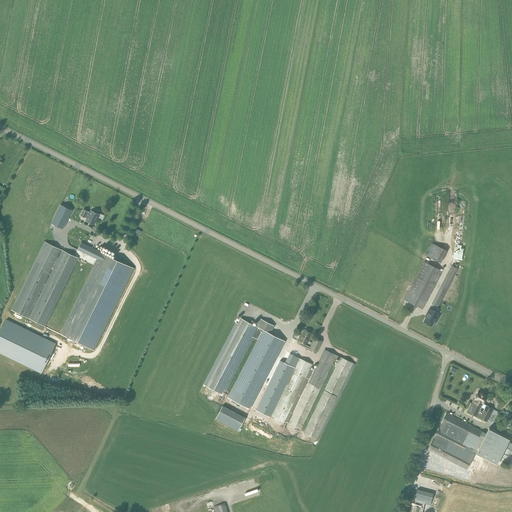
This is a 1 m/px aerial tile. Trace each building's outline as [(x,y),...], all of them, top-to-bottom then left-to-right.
[(90,210),(89,212),(84,209),(81,215),(86,218),(85,221),(94,225),(99,214),(90,210)] [(56,212),(49,226),(60,231),(67,218),(56,212)] [(45,242),(12,309),(45,326),(78,258),(45,242)] [(94,350),(134,269),(81,243),(77,249),(97,259),(61,333),(94,350)] [(441,262),(446,250),(432,244),(427,255),(441,262)] [(422,309),(442,270),(424,262),(405,299),(422,309)] [(438,306),(457,269),(451,266),(432,303),(438,306)] [(431,325),(438,313),(429,309),(426,316),(426,317),(424,321),(431,325)] [(7,319),(0,332),(0,353),(41,373),(56,344),(7,319)] [(229,396),(248,406),(283,341),(269,334),(273,326),(261,319),(257,327),(264,330),(229,396)] [(254,327),(241,320),(207,384),(220,391),(254,327)] [(306,344),(312,333),(304,329),(298,341),(306,344)] [(316,353),(322,341),(315,338),(309,350),(316,353)] [(299,357),(293,368),(270,416),(284,423),(312,364),(299,357)] [(270,416),(293,368),(281,362),(257,408),(270,416)] [(342,377),(347,379),(352,366),(347,365),(342,377)] [(320,380),(315,391),(313,395),(311,400),(316,402),(325,382),(320,380)] [(478,391),(472,403),(475,405),(476,404),(481,407),(484,408),(483,411),(486,412),(488,409),(492,411),(493,409),(483,404),(487,396),(478,391)] [(287,429),(294,432),(297,426),(301,425),(303,419),(307,419),(312,405),(312,401),(306,402),(305,405),(304,400),(304,405),(297,406),(301,407),(301,410),(299,411),(299,413),(294,413),(287,429)] [(472,403),(468,412),(487,421),(492,411),(488,409),(486,412),(483,411),(480,409),(481,407),(476,404),(475,405),(472,403)] [(223,406),(215,420),(237,431),(245,417),(223,406)] [(433,440),(428,449),(467,469),(475,454),(476,454),(480,456),(484,458),(488,460),(492,462),(496,464),(509,438),(505,436),(501,434),(497,432),(493,430),(489,428),(484,436),(480,434),(482,431),(446,413),(441,423),(444,425),(442,429),(439,427),(434,437),(435,438),(434,440),(433,440)] [(314,434),(311,440),(315,443),(320,434),(319,433),(318,436),(314,434)] [(506,448),(502,456),(507,459),(511,451),(511,448),(511,443),(509,442),(506,448)] [(413,505),(411,511),(421,511),(424,504),(430,505),(433,493),(424,491),(423,493),(420,492),(418,501),(416,501),(414,505),(413,505)]
